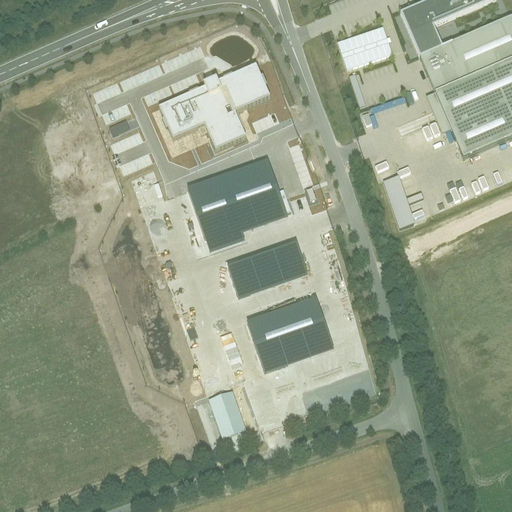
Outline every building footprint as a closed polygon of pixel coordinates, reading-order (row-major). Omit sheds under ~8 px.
[(498,3),(496,0),(427,0),(396,14),(432,97),(424,100),(439,135),(448,131),(461,160),(511,137),(511,28),(509,22),(444,50),(435,30),(498,3)] [(187,96),(157,109),(174,149),(198,137),(199,145),(207,142),(215,158),(251,140),(241,118),(276,102),(258,65),(237,77),(234,71),(187,91),(187,96)] [(360,109),(365,107),(357,76),(351,77),(360,109)] [(270,131),(289,125),(285,113),(266,119),(270,131)] [(376,168),(374,168),(377,175),(391,169),(389,163),(386,164),(384,157),(374,161),(376,168)] [(274,163),(192,192),(210,240),(294,213),(274,163)] [(401,179),(385,184),(400,232),(415,227),(401,179)] [(460,193),(464,202),(474,197),(470,188),(460,193)] [(424,213),(414,217),(415,221),(426,218),(424,213)] [(295,241),(225,265),(238,302),(310,277),(295,241)] [(315,297),(245,321),(262,376),(335,351),(315,297)] [(0,444),(26,433),(0,371),(0,444)] [(252,440),(234,390),(206,400),(225,450),(252,440)] [(0,511),(30,511),(36,510),(16,453),(0,459),(0,482),(7,504),(0,506),(0,511)]
